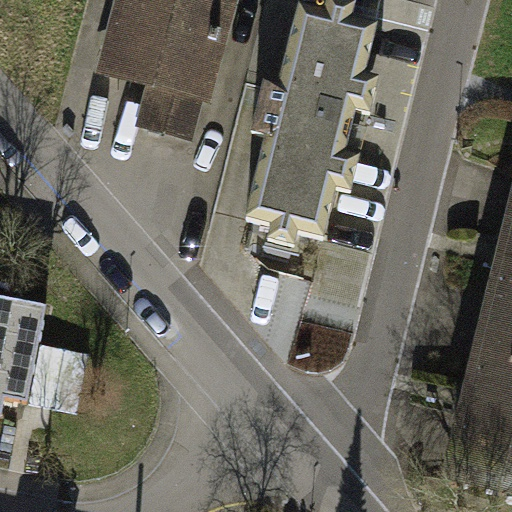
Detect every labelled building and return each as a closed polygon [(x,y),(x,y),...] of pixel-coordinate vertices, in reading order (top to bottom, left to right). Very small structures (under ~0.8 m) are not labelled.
[(112,0),(93,75),(201,102),(226,0),(112,0)] [(372,28),(295,9),(275,91),(260,87),(248,134),(263,138),(242,219),(319,239),(372,28)] [(511,237),(490,329),(511,333),(511,237)] [(0,405),(26,411),(45,309),(0,300),(0,405)] [(511,333),(490,329),(454,480),(511,494),(511,333)]
